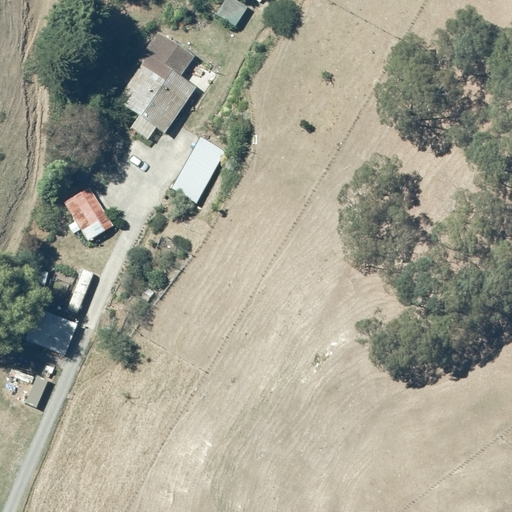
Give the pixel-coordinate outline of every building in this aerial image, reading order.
[(247,6),(235,0),(223,0),(215,15),(235,26),(247,6)] [(145,138),(153,126),(165,133),(208,65),(158,33),(115,102),(132,113),(125,125),(145,138)] [(224,152),(200,139),(172,190),(196,203),(224,152)] [(91,182),(62,199),(85,240),(115,223),(91,182)] [(76,324),(36,309),(24,339),(65,355),(76,324)]
